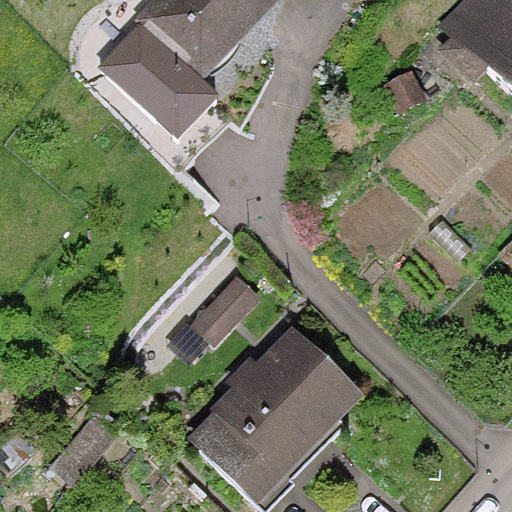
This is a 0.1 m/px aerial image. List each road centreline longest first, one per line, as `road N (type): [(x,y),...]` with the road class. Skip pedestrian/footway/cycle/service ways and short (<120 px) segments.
road 1 (residential): [(287,66),(270,213),(303,281),(511,483)]
road 2 (unknown): [(511,116),(398,0)]
